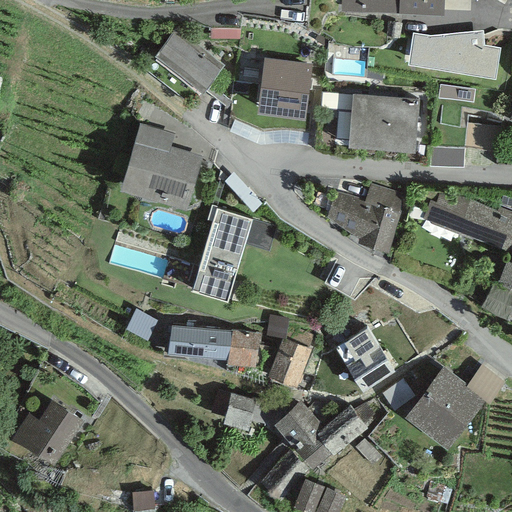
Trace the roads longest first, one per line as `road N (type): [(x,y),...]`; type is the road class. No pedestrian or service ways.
road 1 (residential): [(511,358),(425,290),(304,218),(277,184),(283,169),(303,163),(511,182)]
road 2 (residential): [(245,511),(122,391),(0,312)]
